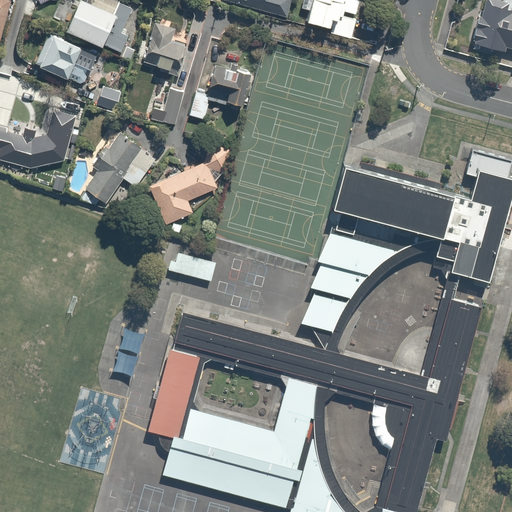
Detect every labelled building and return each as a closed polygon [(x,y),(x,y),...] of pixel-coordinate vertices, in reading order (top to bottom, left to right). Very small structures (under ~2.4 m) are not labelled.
[(0,0),(0,47),(13,0),(0,0)] [(226,0),(226,1),(290,17),(294,0),(226,0)] [(310,26),(331,32),(329,39),(377,52),(380,40),(370,37),(371,33),(355,29),(363,2),(356,0),(323,0),(322,3),(317,2),(310,26)] [(511,7),(486,0),(473,45),(483,48),(505,54),(506,50),(511,51),(511,7)] [(114,15),(86,2),(71,36),(107,52),(109,48),(124,55),(132,36),(126,33),(135,10),(119,3),(114,15)] [(177,33),(156,26),(146,55),(164,61),(161,69),(179,75),(188,48),(174,43),(177,33)] [(83,51),(57,38),(41,69),(71,85),(80,68),(92,74),(101,56),(85,48),(83,51)] [(215,65),(207,89),(198,86),(189,116),(206,121),(212,103),(228,108),(229,104),(246,110),(256,77),(215,65)] [(122,92),(101,84),(94,103),(114,111),(122,92)] [(189,92),(170,88),(165,109),(154,107),(151,119),(182,125),(189,92)] [(9,129),(0,127),(0,162),(31,168),(66,160),(60,134),(37,140),(38,133),(23,131),(22,138),(7,135),(9,129)] [(106,147),(92,167),(98,171),(85,191),(106,206),(125,179),(137,188),(157,159),(120,133),(109,149),(106,147)] [(452,191),(440,233),(436,248),(432,263),(439,265),(459,270),(474,275),(472,281),(485,285),(487,278),(511,185),(511,174),(506,172),(510,156),(471,145),(464,169),(474,172),(469,195),(452,191)] [(206,162),(151,187),(168,226),(196,213),(191,202),(218,190),(211,174),(229,166),(222,150),(205,158),(206,162)] [(360,158),(358,165),(439,187),(440,180),(360,158)] [(342,161),(331,203),(340,206),(357,211),(411,225),(440,233),(452,191),(439,187),(358,165),(342,161)] [(357,211),(340,206),(335,223),(334,226),(352,231),(353,228),(357,211)] [(357,211),(353,228),(390,239),(393,230),(408,235),(411,225),(357,211)] [(309,321),(323,345),(338,349),(335,344),(340,332),(344,322),(350,312),(355,303),(361,294),(368,285),(376,276),(384,269),(394,261),(406,254),(416,250),(424,247),(429,246),(436,248),(440,233),(411,225),(408,235),(393,230),(390,239),(353,228),(352,231),(334,226),(335,223),(330,222),(329,230),(315,257),(320,258),(309,283),(315,285),(299,319),(309,321)] [(215,266),(173,255),(168,273),(210,285),(215,266)] [(459,270),(439,265),(446,276),(420,371),(338,349),(323,345),(181,307),(171,345),(198,353),(185,403),(198,407),(193,398),(203,359),(210,355),(224,359),(222,364),(232,366),(233,362),(279,374),(280,370),(315,380),(315,382),(333,387),(333,388),(384,402),(383,408),(382,414),(383,420),(385,426),(389,432),(393,434),(374,502),(380,504),(380,503),(413,511),(434,434),(444,436),(480,303),(452,295),(459,270)] [(177,431),(185,403),(198,353),(171,345),(168,345),(146,426),(158,429),(171,433),(172,430),(177,431)] [(171,433),(158,429),(158,432),(158,435),(159,438),(160,441),(162,443),(163,445),(165,446),(167,447),(161,471),(284,504),(292,475),(297,476),(295,464),(309,413),(312,414),(312,406),(313,399),(313,390),(315,382),(315,380),(280,370),(279,374),(280,375),(285,383),(273,427),(198,407),(185,403),(177,431),(172,430),(171,433)] [(378,511),(380,504),(374,502),(361,511),(354,504),(347,496),(341,488),(336,477),(332,469),(329,459),(326,451),(324,440),(323,430),(322,417),(323,405),(324,398),(333,388),(333,387),(315,382),(313,390),(313,399),(312,406),(312,414),(309,413),(295,464),(300,465),(297,476),(292,475),(284,504),(289,505),(287,511),(378,511)] [(412,511),(413,511),(380,503),(380,504),(378,511),(412,511)]
